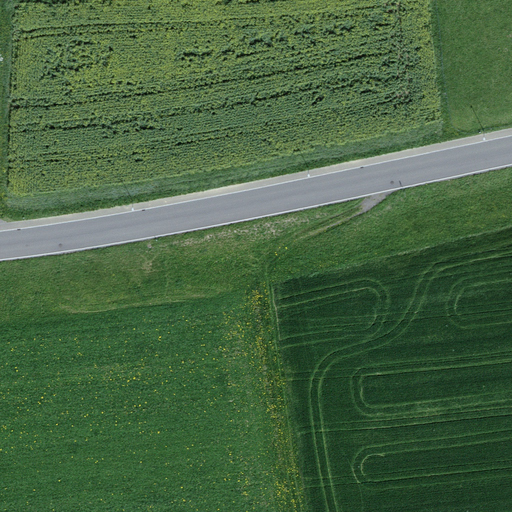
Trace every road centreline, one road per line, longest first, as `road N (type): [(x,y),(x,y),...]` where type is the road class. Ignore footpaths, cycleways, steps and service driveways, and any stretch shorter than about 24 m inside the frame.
road 1 (tertiary): [(511,148),(205,213),(0,239)]
road 2 (track): [(292,511),(251,297),(272,248),(376,177)]
